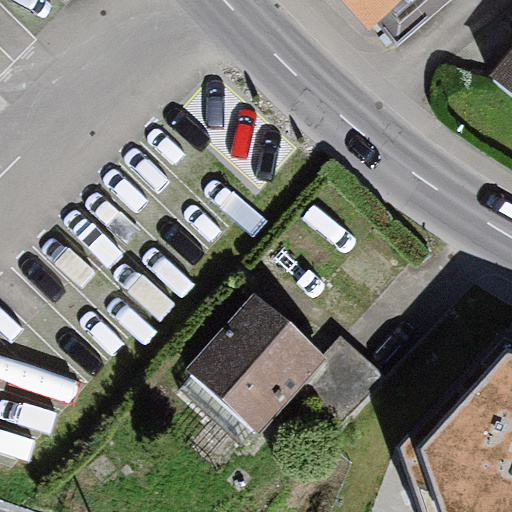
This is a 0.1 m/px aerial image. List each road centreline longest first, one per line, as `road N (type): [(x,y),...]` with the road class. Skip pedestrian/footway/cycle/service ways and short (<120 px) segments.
road 1 (primary): [(217,0),(345,126),(443,202),(511,242)]
road 2 (unknown): [(511,345),(355,511)]
